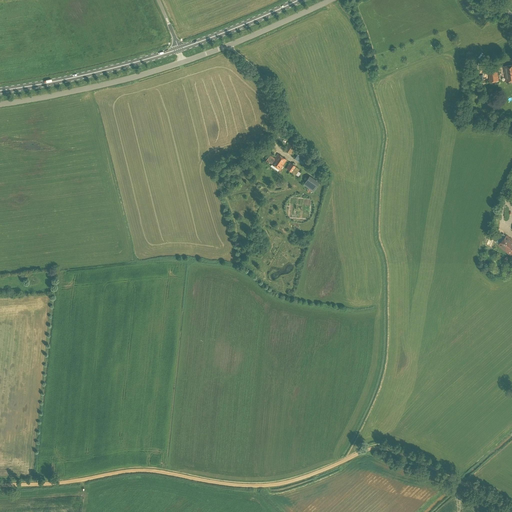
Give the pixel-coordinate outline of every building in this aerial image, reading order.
[(489,83),(499,81),(497,70),(487,71),(489,83)] [(291,155),(298,143),(291,138),(283,150),(291,155)] [(267,161),(271,164),(280,170),(283,166),(282,166),(286,160),(278,154),(274,158),(271,156),(269,154),(264,160),(267,162),(267,161)] [(303,165),(306,160),(297,154),(294,159),(303,165)] [(290,163),(286,168),(292,173),(296,175),(299,169),(296,167),(290,163)] [(313,191),(319,183),(309,176),(303,184),(313,191)] [(511,256),(511,255),(511,240),(506,236),(499,245),(511,256)]
